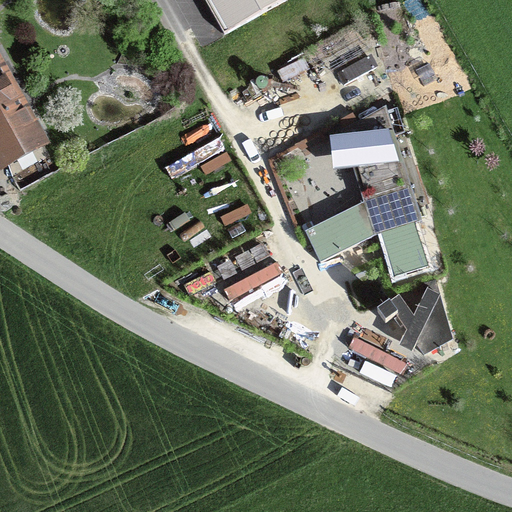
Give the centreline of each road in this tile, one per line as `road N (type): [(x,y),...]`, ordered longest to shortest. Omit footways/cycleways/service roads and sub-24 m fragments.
road 1 (tertiary): [(0,227),(229,365),(511,492)]
road 2 (residential): [(161,0),(261,183)]
